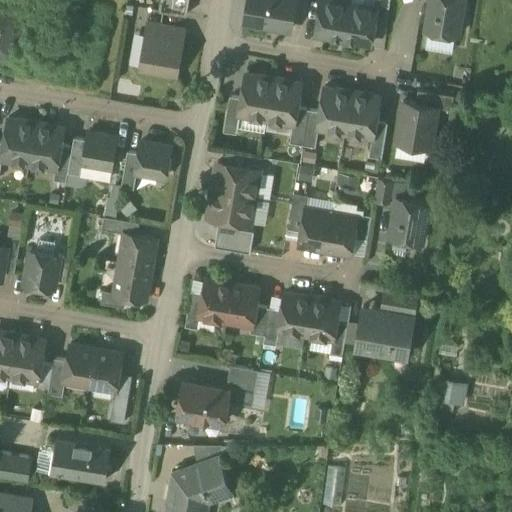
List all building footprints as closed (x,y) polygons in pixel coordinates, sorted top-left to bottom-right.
[(27,3),(7,0),(0,0),(0,57),(17,60),(27,3)] [(189,0),(160,0),(159,9),(187,14),(189,0)] [(271,0),(247,0),(243,21),(267,25),(271,0)] [(295,0),(271,0),(267,25),(290,29),(295,0)] [(349,2),(338,0),(321,0),(315,34),(343,38),(349,2)] [(462,0),(430,0),(426,29),(457,34),(462,0)] [(377,7),(349,2),(343,38),(370,43),(377,7)] [(182,38),(162,34),(164,23),(149,20),(141,67),(176,73),(182,38)] [(273,77),(245,72),(241,97),(238,113),(239,113),(266,117),(273,77)] [(301,82),(273,77),(266,117),(293,122),(294,122),(297,106),(301,82)] [(352,91),(324,86),(320,110),(317,126),(318,126),(345,131),(352,91)] [(453,95),(418,89),(415,102),(436,105),(436,106),(451,109),(453,95)] [(380,95),(352,91),(345,131),(372,136),(373,136),(376,120),(380,95)] [(229,95),(223,130),(236,133),(239,113),(238,113),(241,97),(229,95)] [(415,102),(403,100),(397,140),(430,145),(436,106),(436,105),(415,102)] [(297,106),(294,122),(293,122),(289,142),(302,144),(308,108),(297,106)] [(320,110),(308,108),(302,144),(315,146),(318,126),(317,126),(320,110)] [(36,122),(8,117),(4,142),(1,157),(2,158),(29,162),(36,122)] [(387,122),(376,120),(373,136),(372,136),(369,155),(381,157),(387,122)] [(63,127),(36,122),(29,162),(56,167),(61,144),(63,127)] [(118,136),(87,131),(86,139),(82,161),(83,162),(112,167),(118,136)] [(86,139),(74,137),(72,146),(68,172),(80,174),(83,162),(82,161),(86,139)] [(171,145),(141,140),(139,152),(136,171),(137,171),(166,176),(171,145)] [(72,146),(61,144),(56,167),(53,179),(66,181),(68,172),(72,146)] [(139,152),(127,150),(121,185),(134,188),(137,171),(136,171),(139,152)] [(311,180),(313,159),(300,157),(297,178),(311,180)] [(258,168),(218,161),(213,188),(254,195),(258,168)] [(394,179),(378,176),(374,199),(390,202),(394,179)] [(254,195),(213,188),(208,216),(249,223),(254,195)] [(309,195),(294,192),(288,228),(301,230),(305,207),(306,207),(309,195)] [(105,209),(116,211),(119,195),(107,193),(105,209)] [(428,201),(397,196),(390,235),(421,241),(428,201)] [(306,207),(305,207),(301,230),(299,244),(325,248),(331,212),(306,207)] [(356,216),(331,212),(325,248),(350,253),(353,237),(357,216),(356,216)] [(371,215),(356,213),(356,216),(357,216),(353,237),(367,239),(371,215)] [(139,221),(104,215),(102,228),(125,232),(125,231),(137,233),(139,221)] [(213,241),(252,249),(257,228),(218,219),(213,241)] [(137,233),(125,231),(125,232),(120,262),(151,267),(156,236),(137,233)] [(20,237),(8,235),(6,245),(7,245),(2,271),(14,273),(20,237)] [(55,241),(39,238),(37,250),(31,249),(25,283),(54,288),(55,279),(59,255),(60,254),(53,253),(55,241)] [(71,257),(59,255),(55,279),(67,281),(71,257)] [(151,267),(120,262),(115,291),(115,292),(127,294),(145,298),(151,267)] [(233,283),(205,278),(203,292),(199,315),(200,315),(226,320),(233,283)] [(259,288),(233,283),(226,320),(251,324),(252,324),(256,305),(259,288)] [(418,290),(385,285),(381,309),(413,315),(418,290)] [(115,291),(103,289),(101,302),(125,306),(127,294),(115,292),(115,291)] [(203,292),(191,290),(185,325),(197,328),(200,315),(199,315),(203,292)] [(312,297),(284,292),(281,309),(278,329),(305,333),(312,297)] [(339,302),(312,297),(305,333),(332,338),(333,338),(336,318),(339,302)] [(269,307),(256,305),(252,324),(251,324),(250,332),(264,334),(265,334),(264,334),(269,307)] [(381,309),(363,306),(356,347),(392,353),(393,345),(408,347),(413,315),(381,309)] [(281,309),(269,307),(265,334),(264,334),(263,342),(276,344),(278,329),(281,309)] [(348,320),(336,318),(333,338),(332,338),(329,353),(342,355),(348,320)] [(17,334),(0,331),(0,372),(10,374),(17,334)] [(305,343),(306,334),(278,331),(277,339),(305,343)] [(45,339),(17,334),(10,374),(38,380),(40,364),(45,339)] [(96,348),(70,343),(68,359),(64,380),(65,380),(90,384),(96,348)] [(122,352),(96,348),(90,384),(116,389),(122,352)] [(68,359),(54,357),(52,366),(48,388),(48,392),(62,395),(65,380),(64,380),(68,359)] [(52,366),(40,364),(38,380),(37,386),(48,388),(52,366)] [(253,368),(230,364),(226,388),(229,389),(227,400),(247,404),(253,368)] [(463,383),(443,378),(438,401),(458,406),(463,383)] [(226,388),(183,381),(178,414),(193,417),(194,420),(204,422),(206,419),(223,422),(227,400),(229,389),(226,388)] [(111,446),(56,437),(50,472),(105,481),(111,446)] [(32,457),(0,451),(0,475),(28,480),(32,457)] [(219,456),(174,472),(166,511),(204,511),(208,489),(228,481),(219,456)] [(345,469),(328,467),(323,503),(340,506),(345,469)] [(0,511),(26,511),(29,497),(0,492),(0,511)]
